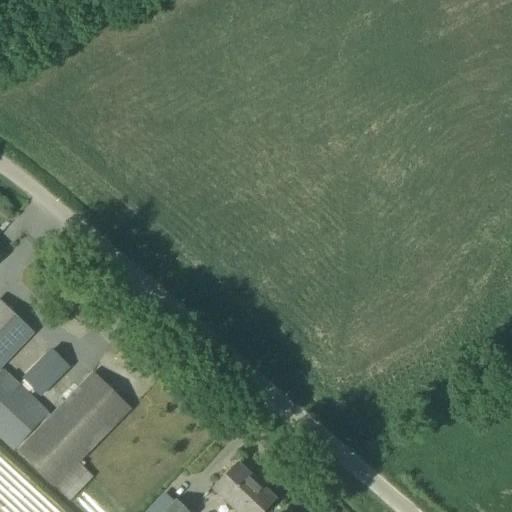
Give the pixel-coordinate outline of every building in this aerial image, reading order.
[(0,367),(33,333),(0,300),(0,367)] [(41,396),(55,382),(69,368),(52,350),(24,379),(41,396)] [(53,416),(3,370),(0,373),(0,438),(17,453),(53,489),(130,410),(93,374),(53,416)] [(236,511),(263,511),(275,500),(238,465),(214,490),(236,511)] [(186,511),(176,502),(175,504),(166,511),(186,511)]
